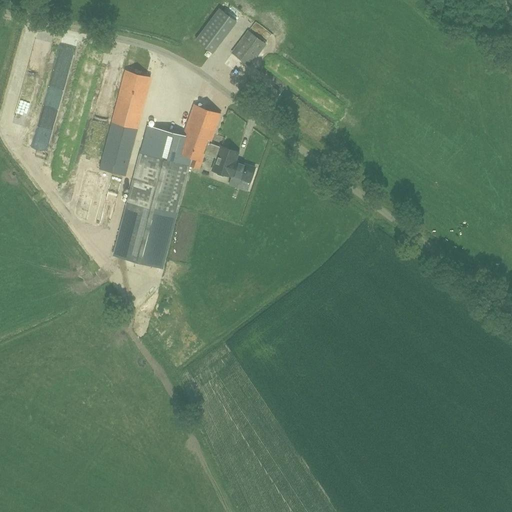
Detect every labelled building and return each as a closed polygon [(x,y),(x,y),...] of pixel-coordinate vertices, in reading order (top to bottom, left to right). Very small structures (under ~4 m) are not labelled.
[(236,21),(220,9),(196,40),(212,53),(236,21)] [(250,66),(266,44),(249,31),(233,53),(250,66)] [(126,176),(152,77),(126,70),(100,169),(126,176)] [(51,121),(55,105),(45,103),(42,118),(51,121)] [(255,168),(236,161),(239,152),(221,146),(220,148),(208,144),(210,140),(211,140),(221,114),(195,104),(178,152),(193,157),(190,165),(200,168),(205,153),(217,157),(213,170),(250,183),(255,168)] [(162,268),(173,225),(188,170),(174,166),(175,161),(141,152),(114,255),(162,268)]
